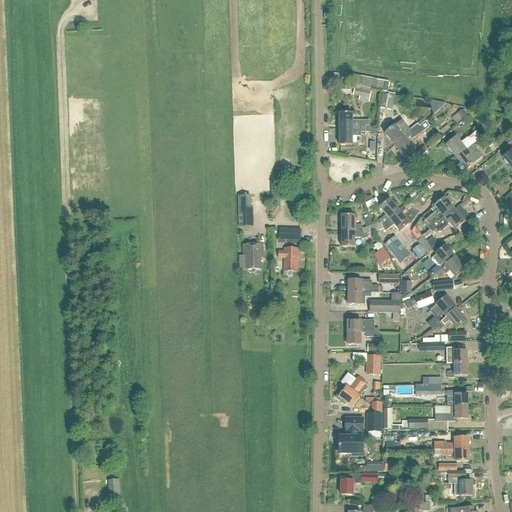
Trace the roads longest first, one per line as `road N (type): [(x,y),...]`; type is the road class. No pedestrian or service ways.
road 1 (residential): [(501,511),(492,459),(492,202),(473,186),(402,175),(326,194)]
road 2 (unclassified): [(317,511),(326,194)]
road 3 (unclassified): [(326,194),(318,0)]
